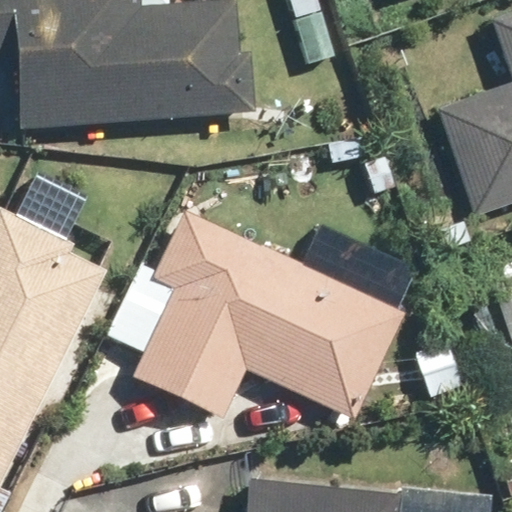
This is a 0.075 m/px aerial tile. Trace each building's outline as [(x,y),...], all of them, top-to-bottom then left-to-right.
[(0,0),(0,57),(4,57),(10,136),(242,118),(233,5),(130,13),(128,0),(0,0)] [(511,12),(482,22),(504,89),(428,113),(460,216),(511,200),(511,12)] [(0,463),(100,272),(0,220),(0,463)] [(387,309),(188,224),(142,330),(341,415),(387,309)] [(490,511),(491,510),(255,487),(252,511),(490,511)]
